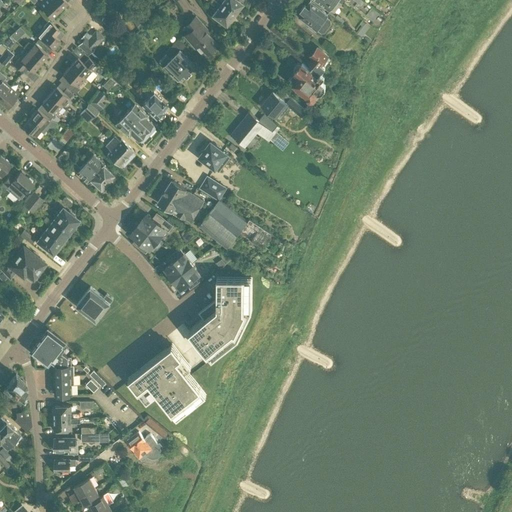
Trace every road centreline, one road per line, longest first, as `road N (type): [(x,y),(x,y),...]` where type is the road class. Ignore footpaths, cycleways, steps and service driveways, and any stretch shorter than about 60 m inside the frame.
road 1 (residential): [(113,217),(237,53)]
road 2 (residential): [(103,230),(129,247),(180,315),(113,366)]
road 3 (residential): [(43,511),(31,381),(15,347)]
road 4 (unknown): [(216,275),(180,315),(196,343),(227,320),(232,287)]
road 5 (residential): [(5,124),(68,53),(72,26),(90,6)]
road 6 (residential): [(15,347),(103,230)]
road 7 (unclassified): [(113,217),(5,124)]
